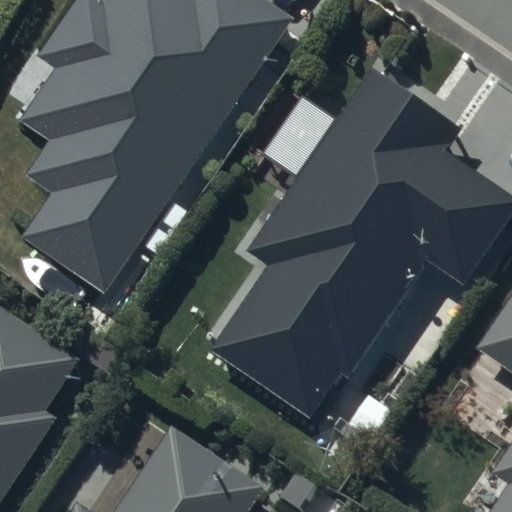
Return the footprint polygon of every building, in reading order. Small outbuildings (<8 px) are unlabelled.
[(120,295),(294,21),(261,0),(123,0),(120,6),(111,0),(93,0),(54,63),(68,72),(33,127),(67,148),(42,188),(63,201),(37,242),(120,295)] [(467,137),(379,77),(254,257),(270,267),(216,345),(327,422),(443,253),(491,286),(511,255),(511,189),(457,151),(467,137)] [(0,511),(19,511),(79,424),(58,410),(88,366),(0,306),(0,305),(0,511)] [(511,511),(511,316),(483,363),(511,381),(511,465),(501,482),(511,488),(496,511),(511,511)] [(418,414),(381,387),(348,433),(384,459),(418,414)] [(265,511),(280,490),(177,427),(124,511),(95,511),(87,507),(83,511),(265,511)]
